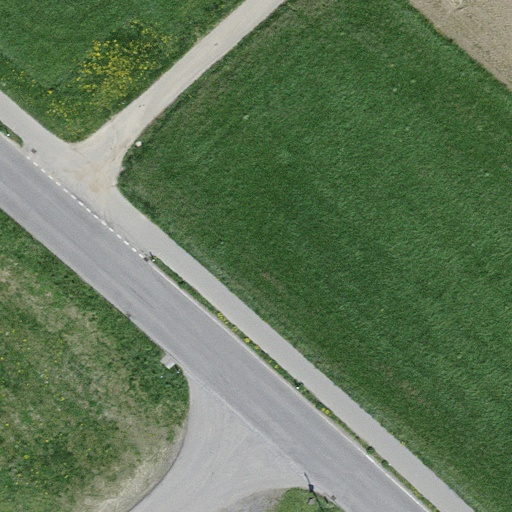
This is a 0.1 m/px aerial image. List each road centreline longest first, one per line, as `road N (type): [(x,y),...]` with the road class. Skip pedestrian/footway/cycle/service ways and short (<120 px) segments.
road 1 (tertiary): [(0,166),(389,511)]
road 2 (track): [(44,204),(264,0)]
